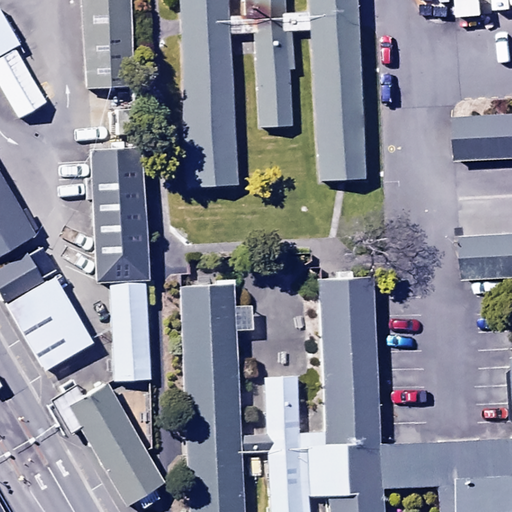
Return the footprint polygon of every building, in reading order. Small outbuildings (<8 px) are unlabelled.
[(246,192),(234,0),(179,0),(192,196),(246,192)] [(288,0),(255,0),(264,134),(296,132),(288,0)] [(377,183),(365,0),(310,0),(322,186),(377,183)] [(480,0),(463,0),(457,0),(457,26),(481,26),(480,0)] [(0,24),(0,60),(14,52),(16,51),(0,24)] [(14,52),(0,60),(0,94),(17,125),(46,108),(14,52)] [(511,116),(456,120),(459,171),(511,167),(511,116)] [(111,286),(147,285),(152,285),(145,153),(91,156),(98,287),(111,286)] [(0,257),(37,235),(0,172),(0,257)] [(511,236),(462,240),(464,282),(511,279),(511,236)] [(44,285),(29,261),(0,278),(0,301),(4,308),(44,285)] [(387,511),(373,283),(323,286),(337,511),(387,511)] [(89,362),(44,285),(3,309),(49,386),(89,362)] [(147,285),(111,286),(116,384),(152,382),(147,285)] [(249,511),(236,290),(181,293),(194,511),(249,511)] [(510,438),(391,446),(394,497),(442,495),(443,511),(511,511),(511,365),(506,366),(510,438)] [(325,511),(317,382),(262,385),(270,511),(325,511)] [(133,511),(166,493),(104,388),(60,414),(117,511),(133,511)]
